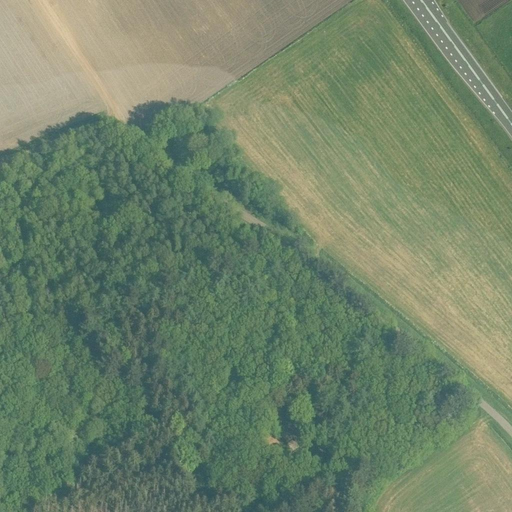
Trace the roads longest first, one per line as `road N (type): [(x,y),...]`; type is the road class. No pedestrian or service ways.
road 1 (unclassified): [(511,432),(287,244),(157,162),(112,122),(0,167)]
road 2 (trunk): [(511,127),(419,0)]
road 3 (track): [(112,122),(108,102),(41,0)]
